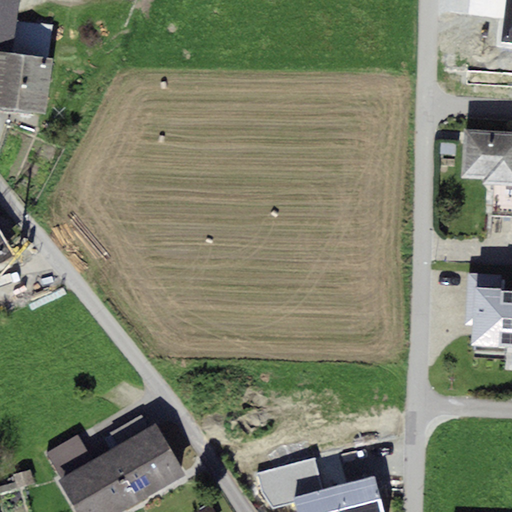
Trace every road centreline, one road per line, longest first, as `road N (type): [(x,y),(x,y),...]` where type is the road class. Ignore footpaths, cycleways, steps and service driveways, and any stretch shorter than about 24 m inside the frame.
road 1 (residential): [(410,511),(424,109)]
road 2 (residential): [(241,511),(171,408),(0,195)]
